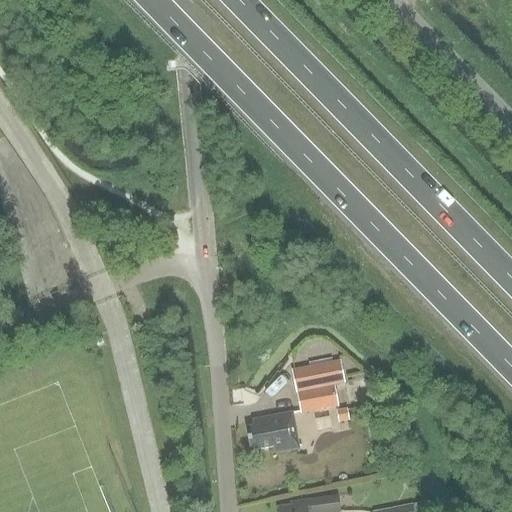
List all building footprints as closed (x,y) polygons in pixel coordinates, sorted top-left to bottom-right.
[(346,385),(341,361),(292,370),(297,394),(346,385)] [(338,406),(334,388),(298,395),(301,413),(338,406)] [(338,421),(349,419),(347,411),(337,413),(338,421)] [(275,454),(299,450),(293,414),(252,421),(253,428),(247,429),(251,452),(274,448),(275,454)] [(381,462),(384,474),(393,471),(390,460),(381,462)] [(339,511),(341,511),(339,497),(292,504),(293,507),(278,509),(278,511),(339,511)]
